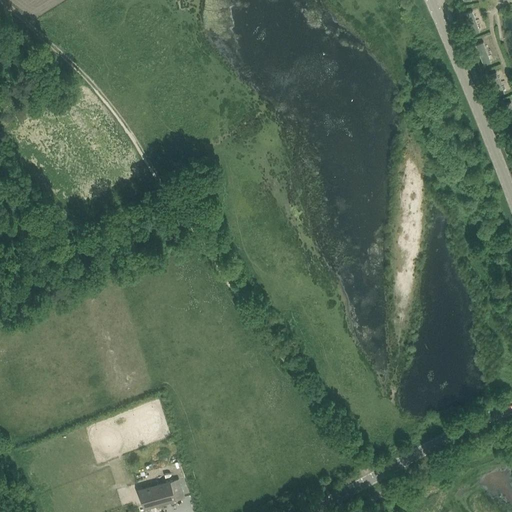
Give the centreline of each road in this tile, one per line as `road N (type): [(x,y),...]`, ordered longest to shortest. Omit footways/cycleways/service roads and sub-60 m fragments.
road 1 (track): [(0,3),(105,99),(371,479)]
road 2 (secondary): [(310,511),(511,409)]
road 3 (tertiary): [(511,201),(431,0)]
